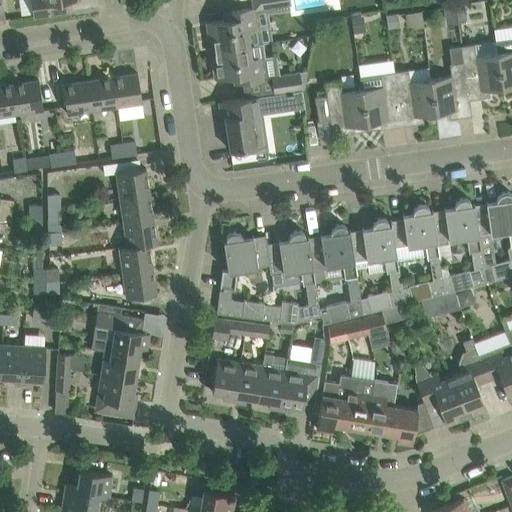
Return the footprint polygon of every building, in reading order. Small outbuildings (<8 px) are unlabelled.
[(30,0),(33,11),(33,16),(72,10),(72,9),(70,0),(30,0)] [(289,4),(288,0),(250,0),(252,8),(250,8),(231,11),(231,12),(232,12),(233,19),(224,20),(207,23),(209,40),(213,39),(215,50),(262,43),(257,8),(289,4)] [(467,21),(464,6),(455,8),(458,23),(467,21)] [(454,24),(458,23),(455,8),(443,10),(444,16),(446,19),(450,23),(454,24)] [(421,10),(405,12),(407,22),(414,27),(423,26),(421,10)] [(397,12),(385,14),(388,29),(400,26),(397,12)] [(366,32),(363,15),(351,17),(353,33),(366,32)] [(511,38),(495,41),(497,52),(502,87),(511,85),(511,38)] [(502,87),(497,52),(495,41),(475,44),(461,46),(471,115),(469,99),(490,96),(488,89),(502,87)] [(264,57),(262,43),(215,50),(216,60),(212,61),(215,78),(241,74),(242,81),(241,81),(241,82),(245,82),(263,79),(260,57),(264,57)] [(451,75),(430,78),(435,113),(449,111),(450,118),(471,115),(461,46),(448,47),(451,63),(449,63),(451,75)] [(394,71),(402,125),(423,122),(422,115),(435,113),(430,78),(410,81),(408,69),(394,71)] [(381,128),(402,125),(394,71),(360,76),(361,88),(368,130),(381,128)] [(279,75),(271,76),(271,78),(273,93),(281,91),(297,89),(300,89),(302,88),(299,72),(279,75)] [(112,77),(117,106),(142,102),(137,73),(112,77)] [(88,80),(92,110),(117,106),(112,77),(88,80)] [(361,88),(341,91),(339,79),(325,82),(326,90),(316,91),(317,97),(315,97),(319,119),(330,118),(332,135),(354,132),(368,130),(361,88)] [(39,80),(13,83),(18,113),(43,109),(42,99),(39,80)] [(62,84),(65,104),(67,114),(92,110),(88,80),(62,84)] [(0,85),(0,115),(18,113),(13,83),(0,85)] [(238,99),(219,102),(219,106),(221,121),(226,120),(227,130),(230,151),(267,145),(262,113),(303,107),(300,89),(274,93),(247,98),(238,99)] [(122,143),(124,155),(136,153),(135,141),(122,143)] [(111,157),(124,155),(122,143),(110,145),(111,157)] [(61,152),(63,164),(75,162),(74,150),(61,152)] [(49,154),(51,166),(63,164),(61,152),(49,154)] [(25,157),(12,159),(14,171),(27,169),(25,157)] [(119,198),(149,193),(145,168),(116,172),(119,198)] [(484,267),(486,282),(511,274),(511,195),(511,194),(509,193),(508,193),(506,192),(505,192),(503,192),(502,193),(500,193),(499,194),(498,195),(497,197),(496,198),(496,200),(496,201),(496,203),(487,204),(487,202),(486,202),(486,205),(475,206),(479,234),(490,233),(508,230),(510,246),(507,249),(509,259),(490,264),(491,265),(484,267)] [(47,207),(60,205),(60,193),(47,194),(47,207)] [(123,222),(153,218),(149,193),(119,198),(123,222)] [(0,219),(10,221),(13,201),(0,197),(0,219)] [(479,234),(475,206),(474,204),(471,204),(471,203),(470,202),(469,201),(468,200),(466,199),(465,199),(463,198),(461,199),(460,199),(458,200),(457,201),(456,202),(455,203),(454,204),(454,206),(454,207),(454,209),(446,210),(445,208),(444,208),(445,211),(433,212),(437,240),(449,239),(466,237),(468,252),(471,252),(473,270),(470,271),(469,269),(449,274),(450,276),(443,278),(445,292),(486,282),(484,267),(479,234)] [(29,230),(43,230),(42,204),(28,205),(29,230)] [(48,231),(61,231),(60,205),(47,207),(48,231)] [(403,219),(391,221),(395,246),(424,242),(427,258),(429,258),(430,262),(433,280),(429,281),(428,280),(409,285),(409,286),(402,288),(404,303),(445,292),(443,278),(437,240),(433,212),(432,210),(430,210),(429,209),(428,208),(427,207),(426,206),(424,205),(423,205),(421,205),(420,205),(418,205),(417,206),(415,207),(414,208),(413,209),(413,210),(412,212),(412,214),(412,215),(404,217),(404,214),(402,214),(403,219)] [(119,248),(156,242),(153,218),(123,222),(127,246),(119,247),(119,248)] [(386,220),(383,219),(381,218),(378,219),(375,220),(373,222),(372,224),(372,227),(363,228),(362,228),(362,231),(351,233),(355,261),(367,259),(384,256),(386,270),(386,273),(389,272),(392,291),(388,292),(388,291),(368,296),(368,297),(361,299),(363,314),(381,309),(401,304),(404,303),(402,288),(395,246),(391,221),(391,220),(390,220),(391,224),(389,225),(388,222),(386,220)] [(344,226),(342,225),(339,224),(336,225),(334,226),(332,228),(330,230),(330,233),(321,234),(320,234),(320,237),(309,239),(313,267),(320,266),(325,265),(325,266),(342,264),(345,279),(347,279),(351,302),(347,303),(346,301),(326,307),(327,308),(320,310),(318,310),(319,317),(322,317),(323,325),(344,319),(363,314),(361,299),(355,261),(351,233),(350,230),(347,230),(346,228),(344,226)] [(48,245),(61,244),(61,231),(48,231),(48,245)] [(320,310),(315,277),(313,267),(309,239),(308,236),(306,237),(305,235),(304,234),(303,233),(302,232),(300,231),(299,231),(297,231),(296,231),(294,231),(293,232),(291,233),(290,234),(289,235),(289,236),(288,238),(288,240),(288,242),(280,243),(280,240),(278,241),(279,243),(267,245),(266,234),(264,234),(265,237),(269,265),(270,272),(283,270),(283,272),(301,269),(301,271),(303,287),(306,286),(309,304),(298,307),(298,303),(282,301),(281,306),(273,305),(271,320),(292,323),(319,317),(318,310),(320,310)] [(233,288),(235,270),(269,265),(265,237),(254,238),(253,236),(252,236),(252,239),(244,240),(243,238),(243,236),(242,235),(241,234),(239,233),(238,232),(237,232),(235,232),(233,232),(232,232),(230,233),(229,234),(228,235),(227,236),(226,238),(226,239),(226,240),(223,241),(227,270),(222,269),(220,286),(224,287),(223,291),(219,290),(216,313),(236,315),(247,317),(271,320),(273,305),(264,304),(264,303),(244,300),(244,301),(230,300),(232,288),(233,288)] [(119,248),(122,272),(152,268),(149,244),(157,243),(156,242),(119,248)] [(59,268),(33,269),(33,294),(60,293),(59,268)] [(126,298),(136,296),(156,293),(152,268),(122,272),(126,298)] [(471,288),(457,292),(461,307),(475,303),(471,288)] [(99,303),(95,326),(101,327),(99,341),(112,343),(111,347),(111,348),(110,351),(139,356),(140,351),(140,347),(147,348),(149,333),(141,331),(143,318),(142,318),(120,314),(122,307),(99,303)] [(47,320),(47,311),(34,310),(33,319),(47,320)] [(364,318),(367,333),(386,328),(382,313),(364,318)] [(17,315),(4,314),(3,323),(16,324),(17,315)] [(244,334),(246,322),(214,318),(211,337),(227,340),(228,332),(244,334)] [(349,337),(367,333),(364,318),(345,323),(349,337)] [(246,322),(244,334),(268,337),(269,325),(246,322)] [(279,331),(291,332),(292,323),(280,322),(279,331)] [(329,342),(349,337),(345,323),(327,327),(329,342)] [(511,397),(511,348),(505,330),(505,331),(509,343),(479,355),(488,380),(500,376),(509,399),(511,397)] [(462,372),(451,376),(466,416),(486,408),(477,384),(488,380),(479,355),(472,337),(462,341),(465,351),(463,352),(458,362),(462,372)] [(285,369),(279,408),(290,410),(291,404),(303,406),(303,402),(314,404),(321,363),(324,342),(313,340),(309,361),(286,357),(285,369)] [(23,345),(2,344),(0,371),(0,375),(14,377),(14,383),(21,384),(23,345)] [(23,345),(21,384),(28,384),(29,378),(43,378),(45,359),(45,347),(23,345)] [(103,358),(100,374),(135,379),(139,356),(110,351),(109,359),(103,358)] [(57,371),(70,372),(71,354),(58,353),(57,371)] [(262,365),(257,399),(268,401),(268,406),(279,408),(285,369),(271,367),(273,354),(264,353),(262,365)] [(350,375),(341,426),(365,430),(373,379),(372,379),(374,360),(353,357),(350,375)] [(234,401),(240,362),(217,358),(212,392),(223,393),(222,399),(234,401)] [(262,365),(240,362),(234,401),(245,403),(246,397),(257,399),(262,365)] [(57,371),(56,378),(55,391),(68,392),(69,379),(70,372),(57,371)] [(416,381),(423,400),(425,405),(437,400),(446,423),(466,416),(451,376),(440,380),(437,373),(416,381)] [(135,384),(135,379),(100,374),(100,378),(98,389),(102,390),(101,399),(108,400),(110,400),(108,413),(133,417),(136,403),(132,403),(135,384)] [(333,425),(341,426),(350,375),(340,374),(339,382),(324,380),(316,428),(332,431),(333,425)] [(365,430),(388,434),(393,405),(397,383),(373,379),(365,430)] [(393,405),(388,434),(397,435),(396,441),(412,444),(413,436),(434,428),(425,405),(423,400),(418,402),(417,409),(393,405)] [(65,489),(108,496),(111,474),(80,469),(78,485),(66,483),(65,489)] [(141,502),(143,488),(134,487),(132,500),(141,502)] [(108,496),(65,489),(62,511),(69,511),(95,511),(98,495),(108,497),(108,496)] [(149,489),(147,503),(157,504),(159,491),(149,489)] [(190,509),(190,510),(204,511),(233,511),(235,505),(233,505),(235,494),(203,489),(200,510),(190,509)] [(430,511),(468,511),(463,498),(430,511)] [(155,511),(157,504),(147,503),(145,511),(155,511)]
